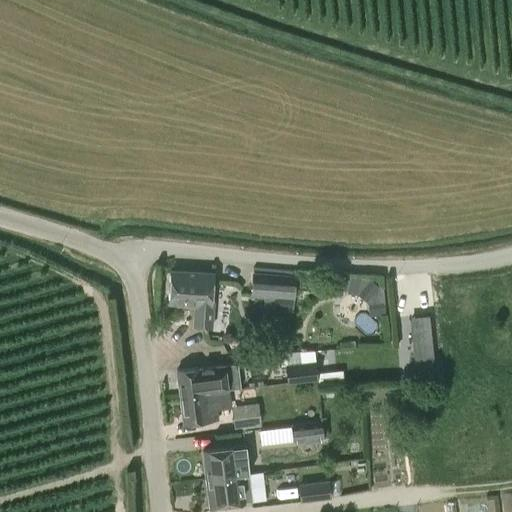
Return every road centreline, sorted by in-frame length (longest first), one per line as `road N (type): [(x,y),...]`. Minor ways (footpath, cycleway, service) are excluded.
road 1 (residential): [(125,259),(197,252),(365,267),(511,255)]
road 2 (tertiary): [(160,511),(139,286),(125,259)]
road 3 (residential): [(292,511),(450,493)]
road 4 (tertiary): [(125,259),(0,218)]
